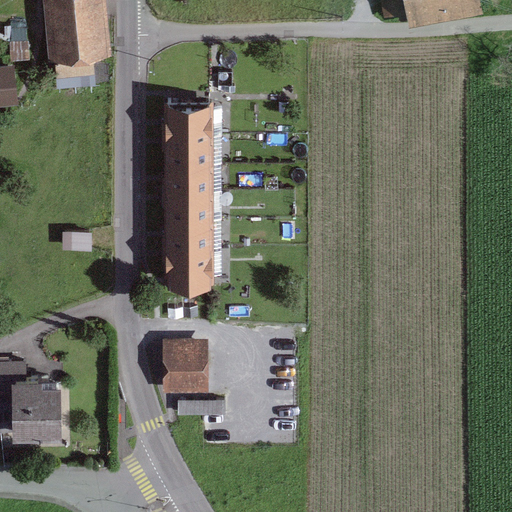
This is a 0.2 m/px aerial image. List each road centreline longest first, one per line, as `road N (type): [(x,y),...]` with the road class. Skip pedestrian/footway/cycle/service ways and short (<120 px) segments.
road 1 (residential): [(186,491),(152,428),(127,344),(127,0)]
road 2 (residential): [(0,478),(70,486),(134,510)]
